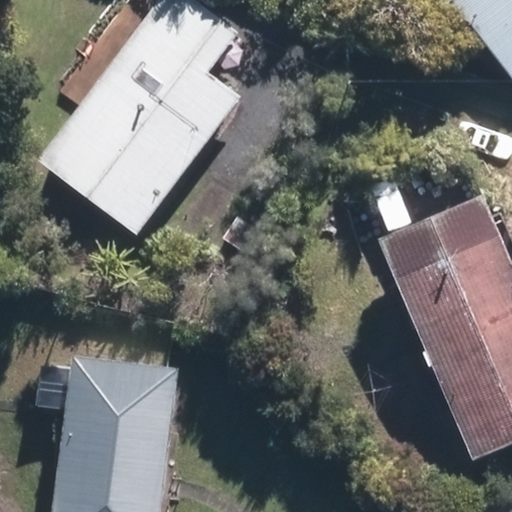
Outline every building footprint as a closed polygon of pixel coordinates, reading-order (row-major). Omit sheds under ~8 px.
[(237,30),(197,0),(160,0),(40,158),(136,231),(240,95),(207,69),(237,30)] [(106,0),(68,0),(95,18),(106,0)] [(511,0),(475,0),(511,47),(511,0)] [(511,243),(492,193),(388,234),(476,453),(511,438),(511,243)] [(157,511),(178,365),(75,350),(56,511),(157,511)]
